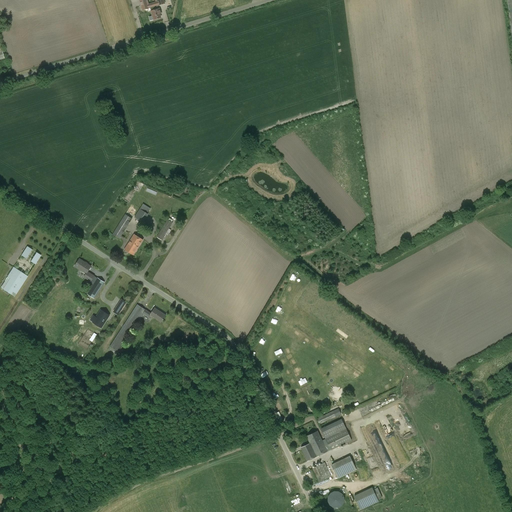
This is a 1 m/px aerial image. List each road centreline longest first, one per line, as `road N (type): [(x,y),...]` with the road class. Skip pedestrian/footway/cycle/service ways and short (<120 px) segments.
road 1 (unclassified): [(316,511),(225,335),(0,189)]
road 2 (unclassified): [(0,82),(267,0)]
road 3 (track): [(94,511),(147,480),(307,419),(322,437)]
